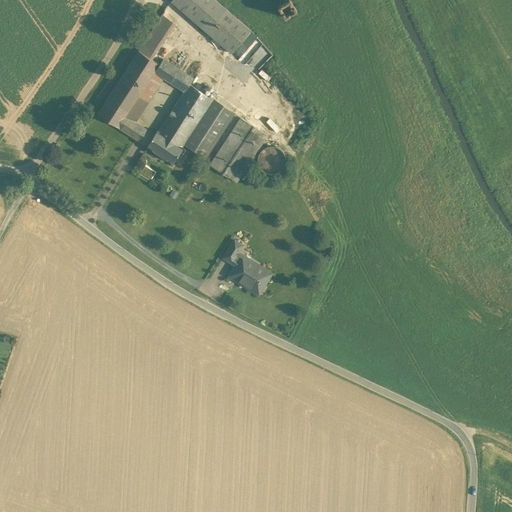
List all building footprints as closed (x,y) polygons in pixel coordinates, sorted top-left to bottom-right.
[(251,30),(215,0),(171,0),(171,1),(232,53),(251,30)] [(285,18),(297,10),(290,0),(287,0),(278,6),(285,18)] [(119,128),(127,116),(155,72),(160,65),(159,64),(152,59),(174,24),(161,16),(98,114),(119,128)] [(160,65),(155,72),(161,77),(170,63),(163,59),(159,64),(160,65)] [(169,82),(178,68),(170,63),(161,77),(163,78),(169,82)] [(178,68),(169,82),(178,87),(187,74),(178,68)] [(261,74),(268,79),(271,76),(264,70),(261,74)] [(155,72),(127,116),(135,121),(163,78),(161,77),(155,72)] [(187,74),(178,87),(184,91),(189,83),(190,84),(193,78),(187,74)] [(190,84),(189,83),(184,91),(158,131),(182,146),(184,143),(213,99),(213,98),(190,84)] [(213,98),(213,99),(184,143),(205,156),(234,112),(213,98)] [(134,138),(142,126),(135,121),(127,116),(119,128),(134,138)] [(267,135),(240,118),(210,165),(237,182),(267,135)] [(142,126),(134,138),(141,142),(149,130),(142,126)] [(158,131),(157,131),(155,134),(149,130),(141,142),(173,163),(183,147),(182,146),(158,131)] [(285,165),(286,160),(285,154),(281,150),(277,147),(271,146),(266,147),(261,150),(258,155),(257,160),(259,165),(262,170),(266,173),(272,174),(277,173),(282,170),(285,165)] [(152,180),(158,171),(148,164),(142,172),(152,180)] [(235,240),(224,257),(231,262),(237,252),(237,253),(242,244),(235,240)] [(237,253),(237,252),(231,262),(236,265),(230,274),(233,276),(235,276),(239,278),(240,280),(246,285),(246,286),(253,290),(259,281),(260,281),(265,284),(271,274),(256,264),(257,263),(250,259),(250,260),(237,253)] [(259,281),(253,290),(259,294),(265,284),(260,281),(259,281)]
